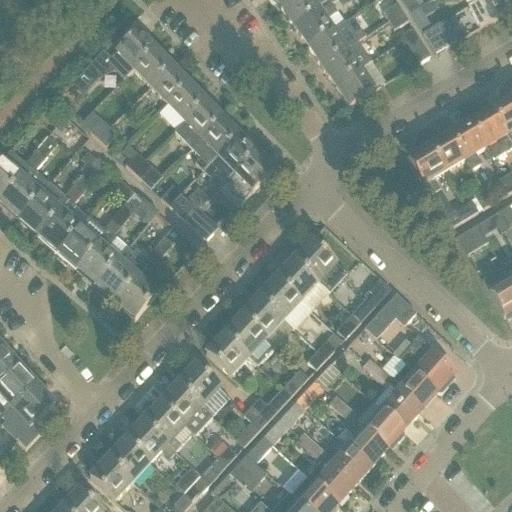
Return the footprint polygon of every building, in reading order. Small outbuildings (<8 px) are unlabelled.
[(295,0),(272,0),(280,11),(295,0)] [(330,6),(326,0),(295,0),(280,11),(294,31),(330,6)] [(400,0),(410,16),(418,11),(411,0),(400,0)] [(511,12),(511,0),(483,0),(480,2),(492,24),(511,12)] [(330,6),(294,31),(307,50),(333,33),(344,26),(330,6)] [(388,25),(402,16),(397,7),(383,16),(388,25)] [(428,27),(418,11),(410,16),(420,32),(428,27)] [(408,25),(402,16),(388,25),(394,34),(408,25)] [(333,33),(307,50),(321,70),(347,52),(358,45),(365,40),(360,33),(354,37),(345,24),(344,26),(333,33)] [(437,28),(423,36),(425,41),(435,57),(436,57),(446,51),(449,48),(437,28)] [(401,39),(419,67),(430,60),(412,32),(401,39)] [(123,84),(133,74),(154,53),(137,35),(105,66),(123,84)] [(358,45),(347,52),(321,70),(335,90),(370,66),(371,65),(358,45)] [(171,70),(154,53),(133,74),(150,91),(171,70)] [(351,79),(335,90),(349,111),(351,109),(352,108),(373,94),(384,86),(370,66),(351,79)] [(171,70),(150,91),(167,108),(188,87),(171,70)] [(88,89),(79,80),(55,104),(65,113),(88,89)] [(205,105),(188,87),(167,108),(184,125),(205,105)] [(511,101),(511,100),(491,113),(511,148),(511,101)] [(205,105),(184,125),(174,135),(191,152),(222,122),(205,105)] [(511,148),(491,113),(470,125),(485,151),(492,163),(511,151),(511,148)] [(49,124),(56,130),(62,124),(54,118),(49,124)] [(222,122),(191,152),(200,161),(195,166),(203,174),(239,139),(222,122)] [(98,143),(109,132),(101,124),(90,136),(98,143)] [(470,125),(449,137),(471,173),(480,168),(474,157),(485,151),(470,125)] [(109,132),(98,143),(105,151),(116,139),(109,132)] [(464,163),(449,137),(429,150),(444,175),(464,163)] [(239,139),(203,174),(205,177),(206,177),(211,182),(216,177),(225,186),(229,182),(256,156),(239,139)] [(33,157),(42,165),(56,148),(47,140),(33,157)] [(444,175),(429,150),(407,162),(430,199),(440,193),(433,182),(444,175)] [(24,167),(10,154),(0,165),(0,205),(29,172),(33,176),(34,174),(42,165),(33,157),(24,167)] [(95,163),(87,156),(80,164),(88,171),(95,163)] [(256,156),(229,182),(240,193),(236,197),(242,204),(246,201),(273,174),(256,156)] [(133,176),(144,164),(136,157),(125,169),(133,176)] [(144,164),(133,176),(141,184),(152,172),(144,164)] [(29,172),(0,205),(0,207),(18,223),(41,197),(49,187),(34,174),(33,176),(29,172)] [(86,174),(72,190),(81,198),(95,181),(86,174)] [(511,175),(503,181),(511,195),(511,194),(511,175)] [(511,195),(503,181),(494,186),(502,201),(511,195)] [(126,205),(133,197),(120,185),(112,193),(126,205)] [(49,187),(41,197),(18,223),(37,240),(60,214),(67,205),(71,209),(72,208),(81,198),(72,190),(64,200),(49,187)] [(172,190),(161,202),(168,209),(179,197),(172,190)] [(179,197),(168,209),(181,221),(190,212),(194,216),(208,201),(198,191),(186,203),(179,197)] [(482,193),(473,198),(482,213),(491,207),(482,193)] [(126,205),(110,223),(119,231),(134,215),(142,205),(133,197),(126,205)] [(471,204),(442,221),(449,232),(477,216),(471,204)] [(67,205),(60,214),(37,240),(57,256),(70,241),(79,230),(67,220),(75,210),(72,208),(71,209),(67,205)] [(498,216),(507,232),(511,229),(511,228),(511,216),(508,210),(503,214),(498,216)] [(190,212),(181,221),(205,245),(214,236),(194,216),(190,212)] [(507,232),(498,216),(489,221),(495,231),(500,228),(504,235),(508,233),(507,232)] [(70,241),(57,256),(76,273),(98,247),(106,238),(101,234),(102,232),(88,220),(79,230),(70,241)] [(110,223),(102,232),(101,234),(106,238),(110,242),(119,231),(110,223)] [(487,246),(482,238),(477,229),(456,242),(466,259),(487,246)] [(106,238),(98,247),(76,273),(95,290),(118,263),(127,252),(115,242),(113,244),(110,242),(106,238)] [(163,240),(149,257),(158,264),(172,248),(163,240)] [(292,263),(318,287),(336,268),(310,244),(292,263)] [(127,252),(118,263),(95,290),(114,306),(137,280),(144,272),(149,275),(158,264),(149,257),(142,265),(127,252)] [(318,287),(292,263),(275,282),(300,305),(318,287)] [(511,287),(510,284),(503,272),(481,284),(488,297),(503,321),(511,315),(511,287)] [(137,280),(114,306),(134,323),(157,297),(137,280)] [(300,305),(275,282),(258,301),(283,324),(300,305)] [(395,298),(371,325),(364,333),(374,342),(395,319),(405,329),(416,317),(395,298)] [(283,324),(258,301),(240,319),(274,351),(274,350),(266,342),(283,324)] [(366,302),(350,319),(358,327),(375,310),(366,302)] [(240,319),(223,338),(256,369),(274,351),(240,319)] [(358,327),(350,319),(336,334),(344,342),(358,327)] [(333,336),(316,355),(324,364),(342,345),(333,336)] [(256,369),(223,338),(205,357),(230,380),(243,367),(251,375),(256,369)] [(446,385),(453,377),(432,359),(435,356),(417,340),(412,346),(415,358),(405,369),(436,396),(437,396),(438,397),(441,397),(448,390),(447,386),(446,385)] [(0,388),(19,371),(2,352),(0,354),(0,388)] [(324,364),(316,355),(306,365),(315,373),(324,364)] [(379,379),(382,375),(368,363),(362,370),(372,380),(376,376),(379,379)] [(194,369),(176,388),(211,421),(212,420),(202,411),(219,393),(194,369)] [(376,376),(372,380),(386,392),(389,389),(389,388),(419,415),(436,396),(405,369),(392,384),(382,375),(379,379),(376,376)] [(11,413),(37,390),(19,371),(0,388),(0,417),(3,421),(11,413)] [(281,392),(289,401),(307,382),(298,374),(281,392)] [(176,388),(159,407),(184,430),(194,439),(211,421),(176,388)] [(389,389),(398,396),(382,415),(403,434),(419,415),(389,388),(389,389)] [(33,429),(54,409),(37,390),(11,413),(3,421),(7,425),(5,426),(2,429),(25,453),(40,437),(33,429)] [(259,402),(251,411),(266,425),(289,401),(281,392),(266,409),(259,402)] [(343,413),(346,409),(335,400),(329,407),(342,420),(346,416),(343,413)] [(296,406),(279,423),(289,432),(305,414),(296,406)] [(184,430),(159,407),(141,425),(174,456),(180,449),(173,442),(184,430)] [(346,416),(342,420),(353,429),(360,422),(346,409),(343,413),(346,416)] [(266,425),(251,411),(243,419),(250,426),(235,442),(243,450),(266,425)] [(403,434),(382,415),(365,433),(386,452),(393,445),(394,446),(398,446),(403,440),(403,436),(401,435),(403,434)] [(279,423),(262,441),(272,450),(289,432),(279,423)] [(174,456),(141,425),(124,444),(149,467),(161,455),(169,462),(174,456)] [(386,452),(365,433),(349,452),(370,471),(386,452)] [(313,453),(316,449),(302,437),(296,444),(306,454),(310,450),(313,453)] [(272,450),(262,441),(245,459),(255,468),(272,450)] [(218,443),(210,452),(219,460),(227,451),(218,443)] [(124,444),(107,463),(132,486),(149,467),(124,444)] [(327,459),(316,449),(313,453),(310,450),(306,454),(320,466),(323,462),(353,489),(370,471),(349,452),(342,460),(333,452),(327,459)] [(217,461),(226,469),(236,458),(227,450),(227,451),(219,460),(217,461)] [(255,468),(245,459),(235,470),(256,490),(267,478),(255,468)] [(226,469),(217,461),(208,471),(217,479),(226,469)] [(323,462),(320,466),(307,481),(337,508),(353,489),(323,462)] [(132,486),(107,463),(89,482),(114,505),(132,486)] [(216,501),(218,503),(236,484),(228,478),(210,497),(216,501)] [(337,508),(307,481),(290,499),(304,511),(337,511),(337,509),(336,509),(337,508)] [(192,488),(182,499),(191,507),(201,496),(192,488)] [(97,511),(78,494),(60,511),(97,511)] [(289,497),(276,511),(304,511),(290,499),(291,499),(289,497)] [(186,511),(191,507),(182,499),(173,509),(176,511),(186,511)] [(216,501),(206,511),(222,511),(225,509),(218,503),(216,501)]
